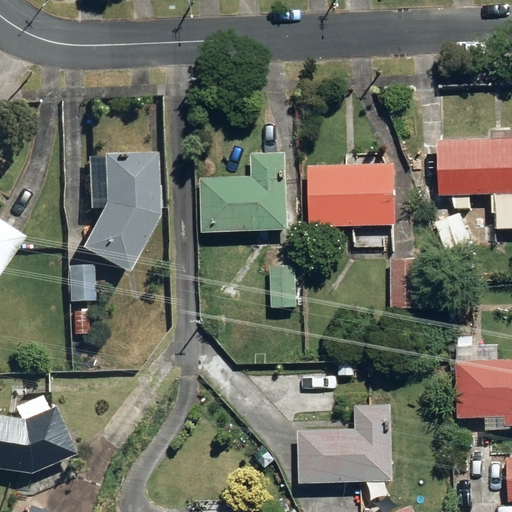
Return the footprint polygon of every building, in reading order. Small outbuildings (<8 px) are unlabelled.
[(511,142),(433,146),(435,203),(511,199),(511,142)] [(97,159),(98,211),(73,256),(120,282),(153,223),(152,158),(97,159)] [(195,183),(198,240),(286,237),(283,158),(247,160),(248,181),(195,183)] [(393,232),(391,168),(302,171),(304,235),(393,232)] [(462,217),(433,227),(449,272),(478,262),(462,217)] [(0,268),(17,246),(0,233),(0,268)] [(418,262),(387,262),(387,311),(418,311),(418,262)] [(90,269),(66,268),(64,306),(88,307),(90,269)] [(296,269),(268,268),(266,311),(294,312),(296,269)] [(511,366),(479,367),(478,337),(452,337),(452,368),(453,424),(480,424),(480,436),(511,435),(511,366)] [(339,414),(339,381),(353,381),(353,368),(297,368),(297,382),(297,414),(339,414)] [(351,410),(351,435),(295,435),(295,489),(387,489),(387,434),(387,409),(351,410)] [(0,422),(0,477),(23,482),(68,463),(48,412),(18,425),(0,422)] [(511,460),(501,460),(502,505),(511,504),(511,460)]
